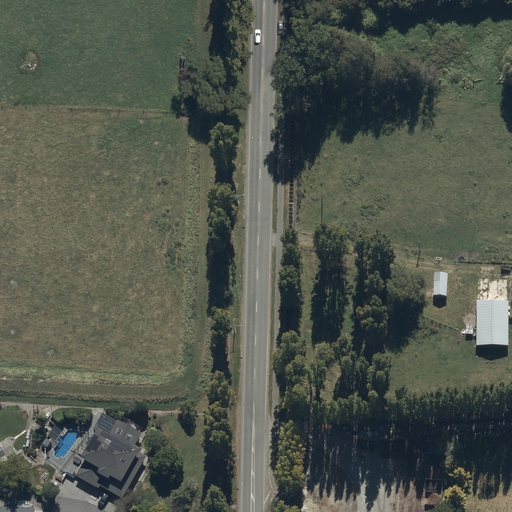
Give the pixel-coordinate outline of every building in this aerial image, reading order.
[(447,277),(435,277),(435,301),(447,301),(447,277)] [(508,305),(477,305),(477,350),(508,350),(508,305)] [(128,492),(127,491),(145,459),(134,453),(141,439),(117,426),(111,437),(97,429),(76,468),(82,471),(76,481),(96,492),(98,488),(123,502),(128,492)] [(0,469),(9,464),(7,462),(16,456),(7,441),(0,445),(0,469)] [(0,511),(34,511),(35,511),(7,511),(7,500),(0,499),(0,511)]
